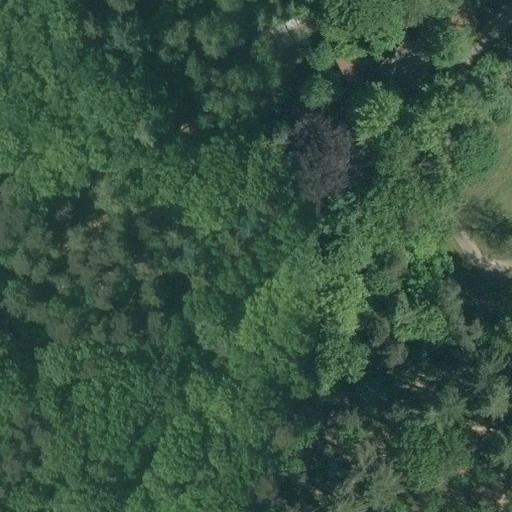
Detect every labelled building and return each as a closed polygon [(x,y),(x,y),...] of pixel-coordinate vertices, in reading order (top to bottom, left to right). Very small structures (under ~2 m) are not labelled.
[(260,34),(271,57),(317,36),(307,13),(260,34)] [(379,67),(400,89),(437,53),(416,31),(379,67)] [(348,46),(323,58),(341,94),(363,82),(366,81),(358,64),(348,46)] [(296,130),(332,112),(322,90),(287,109),(296,130)] [(353,97),(333,108),(334,111),(343,129),(352,124),(363,118),(358,107),(353,97)]
